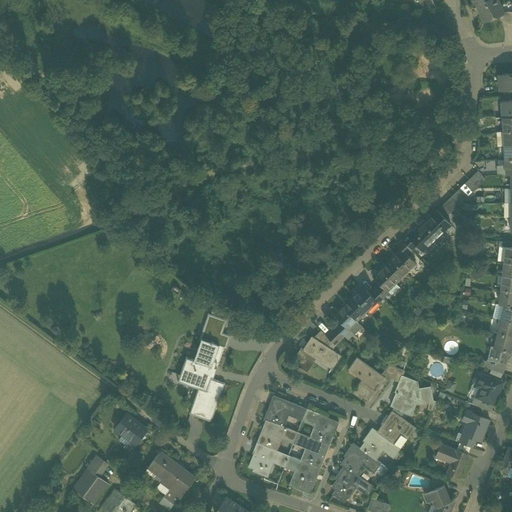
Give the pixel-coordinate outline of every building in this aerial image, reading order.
[(418,9),(428,10),(435,6),(432,0),(417,0),(416,1),(416,0),(415,1),(418,9)] [(497,0),(484,0),(476,4),(484,22),(501,14),(498,7),(500,6),(497,0)] [(511,23),(511,11),(506,11),(501,14),(505,23),(511,23)] [(498,81),(499,89),(511,88),(511,73),(501,74),(501,81),(498,81)] [(511,100),(501,101),(502,117),(505,116),(511,116),(511,100)] [(502,125),(503,131),(511,130),(511,116),(505,116),(505,125),(502,125)] [(506,137),(506,145),(511,144),(511,130),(503,131),(503,137),(506,137)] [(506,174),(505,165),(497,165),(498,174),(506,174)] [(478,171),(473,175),(481,183),(485,179),(482,175),(478,171)] [(473,175),(469,179),(477,187),(481,183),(473,175)] [(469,179),(465,183),(472,191),(477,187),(469,179)] [(465,183),(460,188),(468,196),(472,191),(465,183)] [(460,188),(456,192),(464,200),(468,196),(460,188)] [(456,192),(452,196),(459,204),(464,200),(456,192)] [(452,196),(447,200),(455,208),(459,204),(452,196)] [(447,200),(443,205),(450,213),(455,208),(447,200)] [(445,218),(450,213),(443,205),(437,210),(445,218)] [(437,210),(427,219),(440,233),(450,224),(445,218),(437,210)] [(427,219),(419,227),(432,241),(440,233),(427,219)] [(422,251),(432,241),(419,227),(415,231),(413,229),(407,235),(414,243),(422,251)] [(402,240),(410,247),(414,243),(407,235),(402,240)] [(401,248),(405,252),(409,248),(401,240),(397,244),(401,248)] [(392,258),(391,258),(405,272),(410,267),(414,262),(415,263),(415,262),(409,256),(405,252),(401,248),(395,254),(396,255),(392,258)] [(405,273),(405,272),(391,258),(385,265),(381,269),(381,268),(381,269),(395,283),(399,278),(404,272),(405,273)] [(502,275),(511,276),(511,262),(504,261),(503,267),(506,268),(505,275),(502,275)] [(389,288),(395,283),(381,269),(373,276),(379,283),(387,291),(387,290),(389,288)] [(501,283),(500,289),(511,290),(511,276),(502,275),(502,276),(505,276),(504,284),(501,283)] [(379,283),(374,289),(383,298),(389,292),(387,290),(387,291),(379,283)] [(399,287),(395,283),(389,288),(393,292),(399,287)] [(353,296),(367,310),(372,305),(371,305),(376,300),(369,293),(363,286),(357,292),(357,293),(353,296)] [(378,303),(383,298),(374,289),(369,293),(376,300),(378,303)] [(499,304),(503,305),(511,306),(511,290),(500,289),(500,295),(502,296),(502,303),(499,303),(499,304)] [(366,310),(367,310),(353,296),(346,302),(347,303),(343,306),(342,306),(356,321),(361,316),(360,316),(366,310)] [(500,318),(500,319),(511,321),(511,306),(503,305),(502,311),(503,311),(501,318),(500,318)] [(348,328),(356,321),(342,306),(334,314),(341,321),(348,328)] [(224,346),(224,348),(226,348),(231,336),(222,333),(227,320),(208,313),(199,339),(201,339),(201,338),(219,345),(224,346)] [(498,327),(497,333),(511,336),(511,321),(500,319),(503,320),(501,327),(498,327)] [(341,321),(335,326),(344,336),(350,330),(348,328),(341,321)] [(350,330),(354,334),(362,327),(356,321),(348,328),(350,330)] [(335,326),(331,331),(340,340),(344,336),(335,326)] [(332,350),(335,345),(326,335),(321,330),(313,337),(332,350)] [(354,334),(350,330),(344,336),(348,340),(354,334)] [(331,331),(326,335),(335,345),(340,340),(331,331)] [(494,347),(493,347),(493,348),(510,351),(511,341),(511,336),(497,333),(495,338),(496,339),(494,347)] [(292,361),(307,371),(316,357),(312,355),(315,351),(322,355),(321,357),(333,366),(340,355),(332,350),(313,337),(312,336),(303,349),(301,348),(292,361)] [(197,361),(194,359),(194,360),(212,367),(219,345),(201,338),(201,339),(201,340),(204,341),(197,361)] [(204,341),(201,340),(194,359),(197,361),(204,341)] [(224,346),(219,345),(212,367),(194,360),(194,359),(186,357),(180,375),(200,382),(198,388),(189,414),(211,421),(225,383),(213,379),(214,376),(211,375),(214,368),(216,369),(224,348),(224,346)] [(510,352),(510,351),(493,348),(493,347),(491,346),(488,359),(506,363),(508,352),(510,352)] [(363,396),(368,400),(376,388),(373,386),(377,381),(380,383),(383,378),(384,377),(381,375),(357,358),(348,370),(349,370),(350,368),(360,375),(362,373),(367,377),(365,380),(363,379),(362,380),(353,392),(361,398),(363,396)] [(399,359),(396,367),(398,368),(404,370),(406,363),(399,359)] [(486,367),(504,371),(506,363),(488,359),(486,367)] [(389,381),(391,378),(398,368),(396,367),(389,364),(381,375),(384,377),(383,378),(389,381)] [(350,368),(349,370),(362,380),(363,379),(365,380),(367,377),(362,373),(360,375),(350,368)] [(404,370),(398,368),(391,378),(399,382),(401,375),(402,376),(404,370)] [(476,397),(483,399),(494,404),(494,403),(492,403),(497,390),(499,391),(502,382),(479,373),(476,381),(481,383),(476,397)] [(177,381),(198,388),(200,382),(180,375),(177,381)] [(395,407),(392,411),(400,416),(403,412),(410,414),(415,400),(418,401),(432,399),(430,387),(417,389),(416,381),(402,376),(401,375),(399,382),(397,385),(400,387),(398,391),(397,391),(391,405),(395,407)] [(445,388),(452,391),(455,383),(448,380),(445,388)] [(266,420),(284,427),(287,418),(285,417),(287,412),(289,413),(303,419),(307,408),(274,395),(271,402),(272,403),(270,408),(269,407),(264,419),(266,420)] [(479,407),(491,411),(494,404),(483,399),(479,407)] [(338,421),(307,408),(303,419),(315,424),(317,424),(315,429),(313,428),(310,437),(329,445),(334,433),(332,433),(334,428),(336,428),(338,421)] [(475,439),(480,441),(489,419),(465,410),(462,419),(471,423),(466,435),(466,436),(475,439)] [(415,427),(400,416),(392,411),(388,416),(377,432),(393,444),(401,433),(407,438),(415,427)] [(129,439),(134,443),(136,441),(144,430),(146,428),(126,414),(115,429),(122,434),(129,439)] [(267,447),(277,450),(280,442),(278,441),(279,436),(282,437),(293,442),(297,432),(284,427),(266,420),(264,426),(265,427),(263,432),(262,432),(257,443),(267,447)] [(399,448),(393,444),(377,432),(372,428),(368,434),(369,435),(366,438),(365,438),(363,440),(365,442),(360,448),(353,443),(349,449),(350,450),(347,453),(346,452),(344,455),(346,457),(341,464),(344,466),(356,475),(364,464),(374,471),(380,463),(375,460),(383,449),(393,456),(399,448)] [(147,432),(144,430),(136,441),(139,443),(147,432)] [(310,437),(297,432),(293,442),(308,447),(306,452),(304,451),(300,460),(320,468),(324,456),(323,456),(325,451),(326,451),(329,445),(310,437)] [(125,444),(129,439),(122,434),(118,439),(125,444)] [(463,434),(459,442),(471,446),(472,447),(475,439),(466,436),(466,435),(463,434)] [(129,451),(134,443),(129,439),(125,444),(124,447),(129,451)] [(308,447),(293,442),(293,444),(305,448),(304,451),(306,452),(308,447)] [(467,454),(471,446),(459,442),(456,449),(465,452),(465,453),(467,454)] [(255,450),(265,453),(267,447),(257,443),(254,449),(255,450)] [(447,473),(458,478),(466,457),(463,456),(465,453),(465,452),(456,449),(456,450),(440,444),(436,456),(451,462),(447,473)] [(272,460),(285,465),(289,455),(277,450),(267,447),(265,453),(255,450),(249,466),(254,469),(253,471),(268,477),(271,467),(270,467),(272,460)] [(500,469),(508,472),(507,476),(511,478),(511,448),(509,447),(500,469)] [(172,485),(183,493),(195,477),(182,468),(181,469),(175,464),(176,463),(160,451),(148,467),(163,478),(161,482),(170,488),(172,485)] [(87,468),(98,476),(107,464),(96,455),(87,468)] [(300,460),(289,455),(285,465),(298,470),(295,477),(293,476),(289,485),(304,491),(305,490),(310,492),(315,479),(314,478),(316,474),(317,474),(320,468),(300,460)] [(295,472),(293,476),(295,477),(298,470),(285,465),(284,468),(295,472)] [(371,486),(356,475),(344,466),(335,478),(337,479),(332,487),(336,489),(348,497),(356,486),(366,493),(371,486)] [(163,478),(148,467),(145,471),(161,482),(163,478)] [(72,488),(94,504),(109,484),(86,468),(72,488)] [(432,480),(444,485),(446,479),(434,475),(432,480)] [(170,488),(161,482),(156,488),(165,494),(170,488)] [(174,504),(175,504),(183,493),(172,485),(170,488),(165,494),(164,496),(174,504)] [(449,511),(452,506),(444,485),(428,492),(431,501),(433,500),(436,506),(437,507),(435,511),(449,511)] [(99,508),(104,511),(130,511),(136,504),(114,488),(99,508)] [(332,494),(344,502),(348,497),(336,489),(332,494)] [(159,502),(169,510),(174,504),(164,496),(159,502)] [(226,497),(215,511),(224,511),(232,501),(226,497)] [(386,511),(389,505),(383,503),(377,500),(371,498),(367,509),(373,511),(386,511)] [(232,501),(224,511),(241,511),(243,508),(232,501)]
